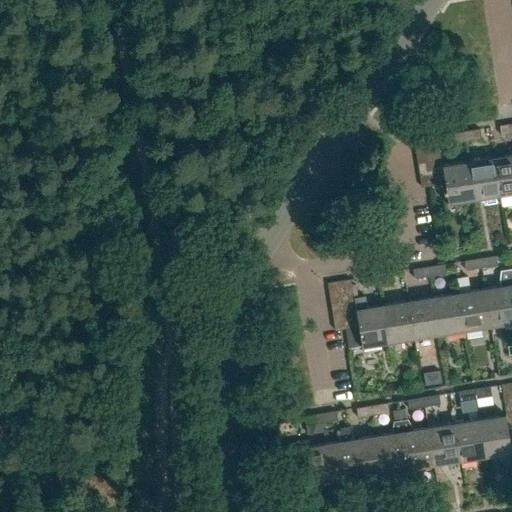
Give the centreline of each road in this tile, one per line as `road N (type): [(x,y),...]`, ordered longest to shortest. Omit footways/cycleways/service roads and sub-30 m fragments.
road 1 (track): [(173,368),(109,0)]
road 2 (unclassified): [(264,242),(428,0)]
road 3 (unclassified): [(229,511),(219,383),(229,306),(264,242)]
road 4 (residential): [(303,270),(391,256),(406,230),(395,161)]
road 5 (residential): [(323,403),(303,270)]
